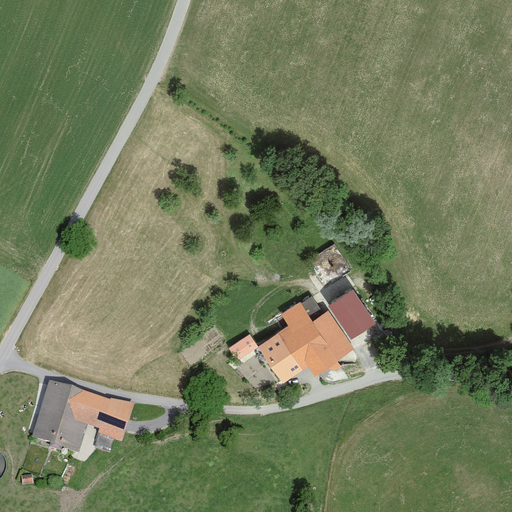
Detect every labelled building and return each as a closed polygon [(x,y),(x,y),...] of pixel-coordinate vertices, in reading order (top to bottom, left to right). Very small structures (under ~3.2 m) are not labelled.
[(350,282),(326,298),(350,333),(374,317),(350,282)] [(289,324),(259,342),(280,376),(308,359),(314,369),(353,346),(326,303),(320,307),(313,294),(283,313),(289,324)] [(190,365),(225,339),(216,327),(181,352),(190,365)] [(257,344),(249,331),(228,344),(236,357),(257,344)] [(131,406),(47,380),(28,439),(79,455),(87,429),(120,440),(131,406)]
